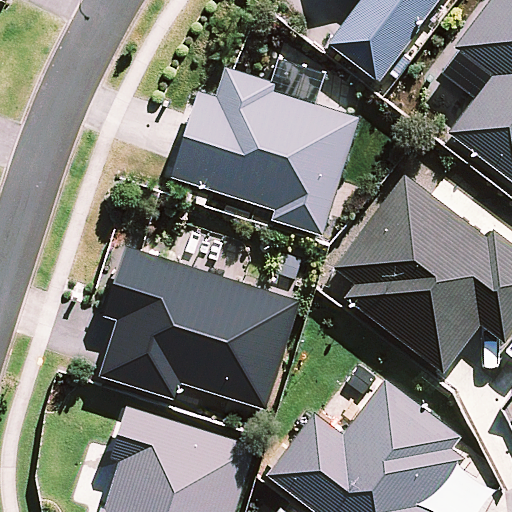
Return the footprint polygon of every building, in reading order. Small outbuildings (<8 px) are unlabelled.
[(433,0),(358,0),(333,36),(383,71),(433,0)] [(511,0),(487,0),(460,36),(499,66),(453,126),(511,171),(511,0)] [(359,111),(210,63),(177,168),(276,200),(274,208),(323,224),(359,111)] [(487,232),(404,169),(336,260),(363,280),(352,295),(449,368),(481,325),(503,342),(511,330),(511,238),(492,224),(487,232)] [(302,294),(129,241),(110,304),(123,308),(103,373),(176,395),(182,377),(268,404),(302,294)] [(451,467),(462,452),(450,443),(459,431),(386,376),(345,431),(318,411),(275,468),(333,511),(446,511),(435,503),(458,473),(451,467)] [(237,511),(256,448),(129,406),(113,458),(121,461),(107,507),(104,506),(102,511),(237,511)] [(296,511),(281,500),(271,511),(296,511)]
